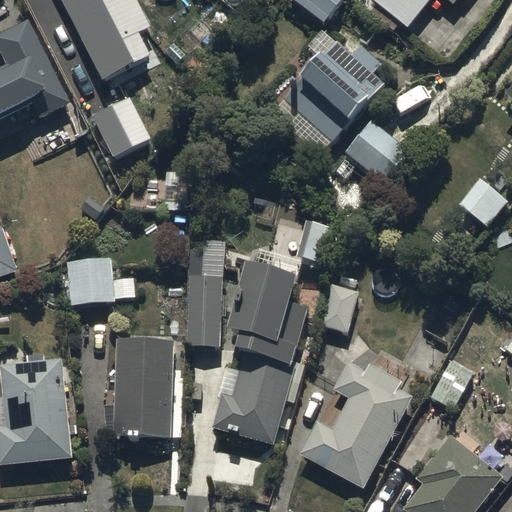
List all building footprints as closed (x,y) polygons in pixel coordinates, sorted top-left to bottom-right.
[(63,0),(105,81),(149,59),(137,34),(150,28),(136,0),(63,0)] [(342,0),(296,0),(325,23),(342,0)] [(373,0),(373,1),(377,4),(371,11),(394,30),(402,20),(410,27),(431,0),(373,0)] [(0,36),(0,42),(11,63),(0,69),(0,120),(35,101),(44,117),(74,100),(29,20),(0,36)] [(352,56),(337,42),(285,98),(333,142),(387,84),(375,73),(383,65),(362,45),(352,56)] [(130,97),(93,116),(117,161),(153,141),(130,97)] [(373,121),(347,151),(385,183),(410,154),(373,121)] [(508,201),(480,179),(460,204),(488,226),(508,201)] [(5,228),(0,229),(0,277),(18,271),(5,228)] [(113,259),(67,262),(71,306),(118,303),(118,298),(138,296),(137,278),(115,279),(113,259)] [(300,277),(248,263),(224,351),(245,357),(235,393),(223,390),(212,428),(275,445),(287,403),(295,405),(306,365),(294,362),(310,307),(293,303),(300,277)] [(223,278),(191,276),(187,347),(221,347),(223,278)] [(361,293),(331,285),(321,325),(349,333),(361,293)] [(176,340),(119,339),(116,438),(174,439),(176,340)] [(454,410),(475,369),(453,358),(432,398),(454,410)] [(65,359),(2,366),(8,429),(0,429),(0,442),(3,466),(77,457),(65,359)] [(319,420),(301,454),(365,489),(415,397),(401,389),(404,383),(370,364),(366,371),(349,362),(335,389),(350,397),(333,428),(319,420)] [(476,511),(504,477),(451,436),(418,480),(423,483),(403,509),(407,511),(476,511)]
